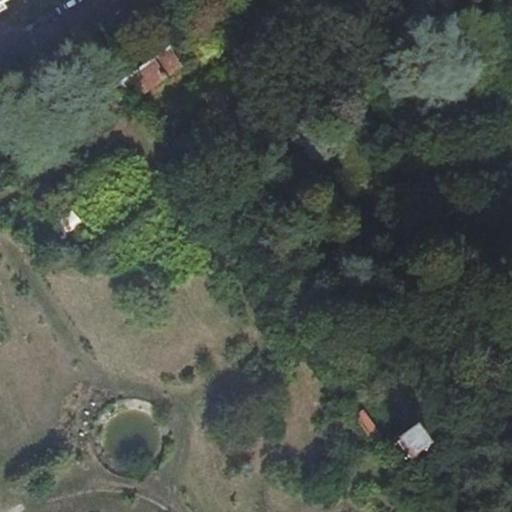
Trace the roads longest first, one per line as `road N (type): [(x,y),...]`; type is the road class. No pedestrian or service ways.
road 1 (track): [(0,200),(120,128),(157,173),(256,335),(249,359),(184,400)]
road 2 (track): [(89,381),(184,400),(163,498),(99,482),(58,486),(81,412)]
road 3 (residential): [(0,117),(122,0)]
road 4 (track): [(0,249),(89,381)]
